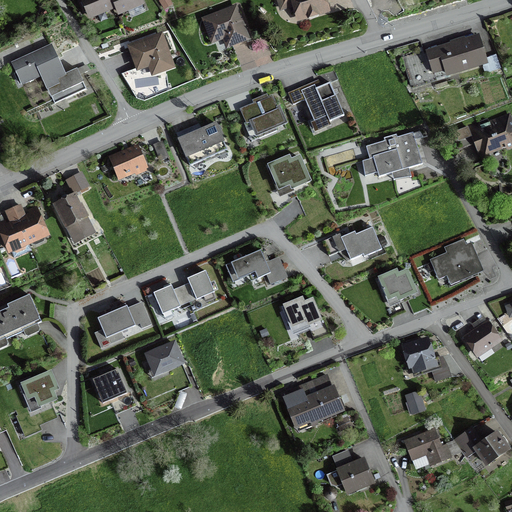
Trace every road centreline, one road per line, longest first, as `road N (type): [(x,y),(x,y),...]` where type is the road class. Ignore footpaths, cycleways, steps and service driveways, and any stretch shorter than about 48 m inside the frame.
road 1 (residential): [(507,0),(202,94),(0,183)]
road 2 (residential): [(362,343),(281,239),(254,231),(75,313),(77,460)]
road 3 (residential): [(77,460),(362,343)]
road 4 (residential): [(441,157),(511,283)]
road 5 (residential): [(435,319),(511,433)]
